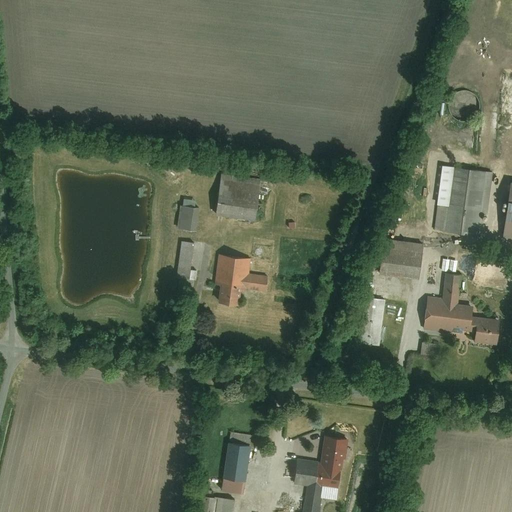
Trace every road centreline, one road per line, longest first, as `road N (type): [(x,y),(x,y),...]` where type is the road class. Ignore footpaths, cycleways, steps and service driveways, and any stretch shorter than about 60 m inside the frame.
road 1 (unclassified): [(511,413),(10,348)]
road 2 (track): [(298,386),(436,0)]
road 3 (unknown): [(299,500),(417,185)]
road 4 (unclassified): [(10,348),(0,196)]
